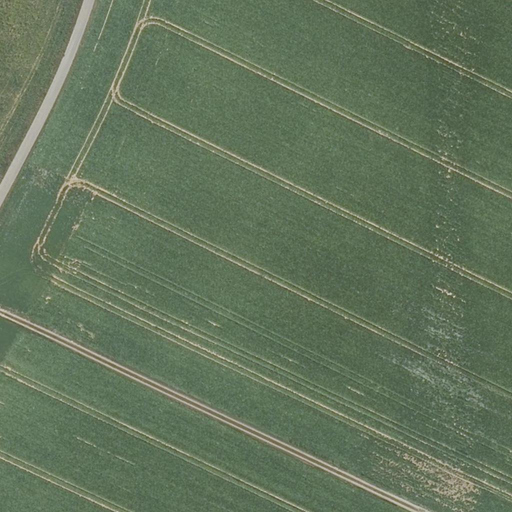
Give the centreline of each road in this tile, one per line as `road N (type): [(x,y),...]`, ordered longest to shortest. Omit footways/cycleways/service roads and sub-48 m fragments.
road 1 (track): [(0,308),(426,511)]
road 2 (unclassified): [(0,197),(91,0)]
